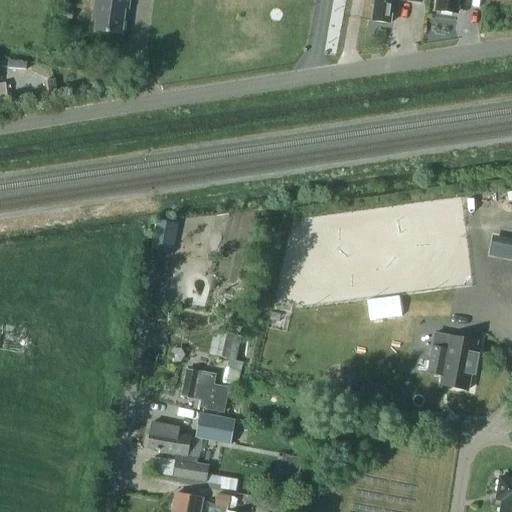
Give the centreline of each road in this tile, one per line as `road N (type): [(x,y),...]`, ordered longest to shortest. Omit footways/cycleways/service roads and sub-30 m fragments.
road 1 (unclassified): [(0,126),(511,46)]
road 2 (unclassified): [(96,511),(123,371)]
